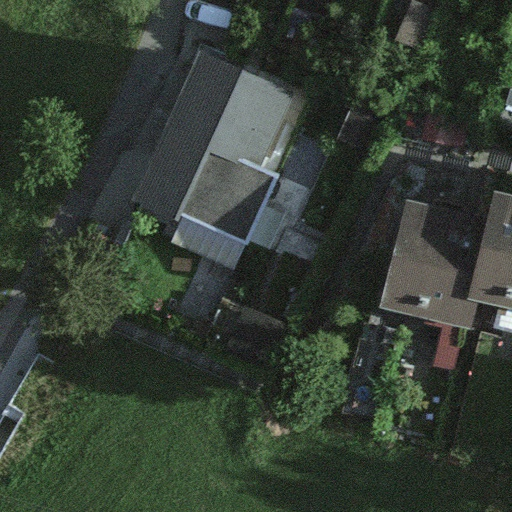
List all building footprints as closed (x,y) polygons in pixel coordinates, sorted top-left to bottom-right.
[(438,8),(420,0),(410,0),(395,34),(421,46),(438,8)] [(297,95),(202,57),(138,214),(232,252),(297,95)] [(389,109),(355,94),(338,134),(372,149),(389,109)] [(480,295),(511,302),(511,187),(508,186),(480,295)] [(384,299),(471,322),(499,216),(412,193),(384,299)]
